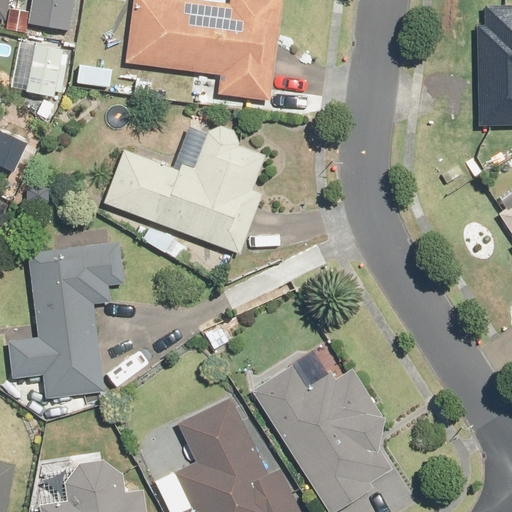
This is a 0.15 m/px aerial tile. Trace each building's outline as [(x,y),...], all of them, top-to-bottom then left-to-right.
[(25,0),(22,22),(64,28),(69,0),(25,0)] [(203,0),(129,0),(122,62),(214,73),(212,93),(263,99),(275,0),(222,0),(222,2),(203,0)] [(469,24),(471,125),(511,124),(511,5),(480,6),(481,24),(469,24)] [(60,37),(38,36),(35,68),(57,70),(60,37)] [(57,90),(41,84),(28,119),(45,125),(57,90)] [(117,148),(97,201),(233,252),(255,193),(245,190),(259,155),(233,145),(234,142),(228,130),(214,125),(203,132),(190,167),(176,162),(173,169),(117,148)] [(511,197),(490,211),(510,241),(506,244),(511,252),(511,197)] [(37,374),(40,397),(99,390),(87,303),(105,300),(103,284),(119,282),(114,241),(22,252),(33,337),(1,341),(6,378),(37,374)] [(236,313),(198,332),(210,355),(247,335),(236,313)] [(245,388),(322,511),(328,511),(368,487),(365,481),(385,469),(372,448),(378,416),(375,414),(345,367),(331,376),(325,367),(301,382),(288,361),(245,388)] [(177,511),(296,511),(275,467),(261,473),(224,398),(172,423),(191,461),(170,471),(187,507),(177,511)] [(34,506),(35,511),(141,511),(138,488),(120,491),(118,474),(95,461),(74,465),(60,485),(62,502),(34,506)]
